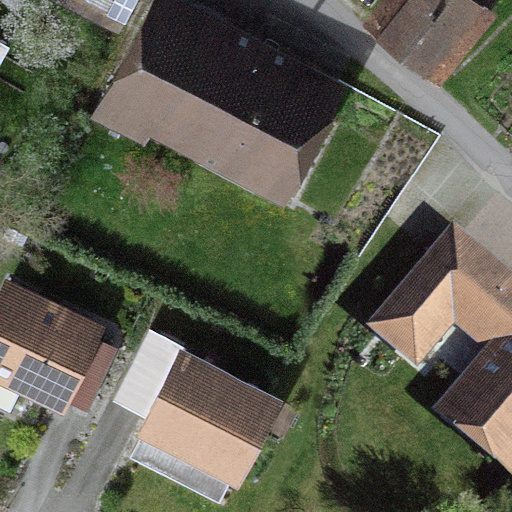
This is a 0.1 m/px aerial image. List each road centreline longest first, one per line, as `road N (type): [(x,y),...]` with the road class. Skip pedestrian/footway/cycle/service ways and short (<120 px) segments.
road 1 (residential): [(511,172),(315,0)]
road 2 (unknown): [(70,511),(136,358)]
